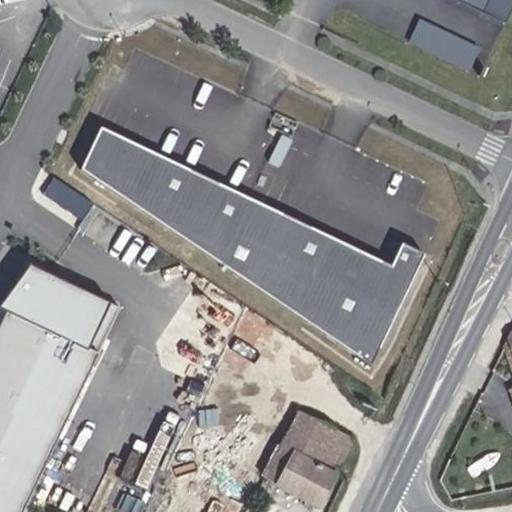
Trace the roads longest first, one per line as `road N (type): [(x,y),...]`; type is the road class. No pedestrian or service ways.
road 1 (unclassified): [(188,0),(511,161)]
road 2 (secondary): [(511,228),(379,511)]
